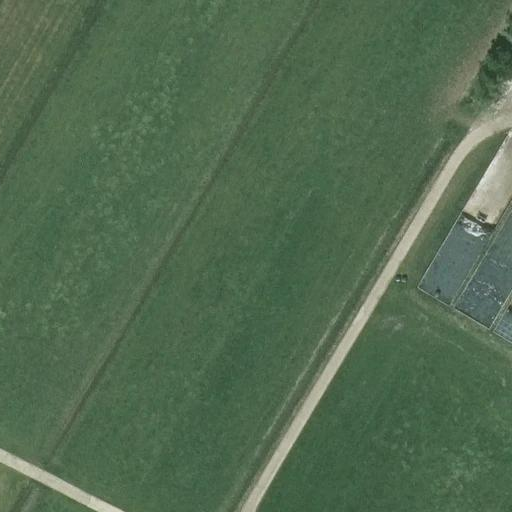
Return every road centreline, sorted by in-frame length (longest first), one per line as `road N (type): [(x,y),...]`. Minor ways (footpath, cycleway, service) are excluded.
road 1 (track): [(250,511),(459,148),(511,119)]
road 2 (track): [(0,455),(111,511)]
